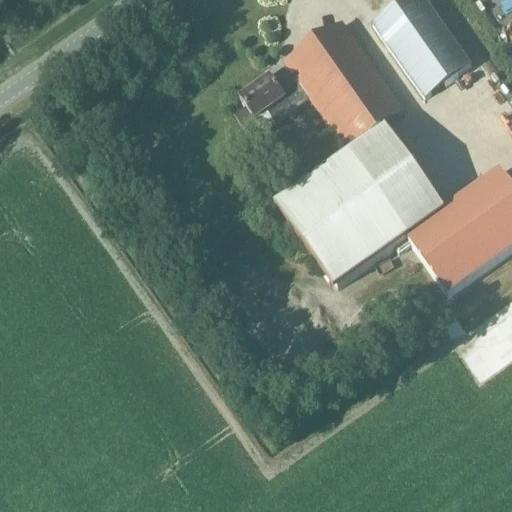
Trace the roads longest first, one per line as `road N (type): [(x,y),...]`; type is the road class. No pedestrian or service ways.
road 1 (unknown): [(337,0),(435,129),(503,136),(511,145)]
road 2 (unclassified): [(0,100),(142,0)]
